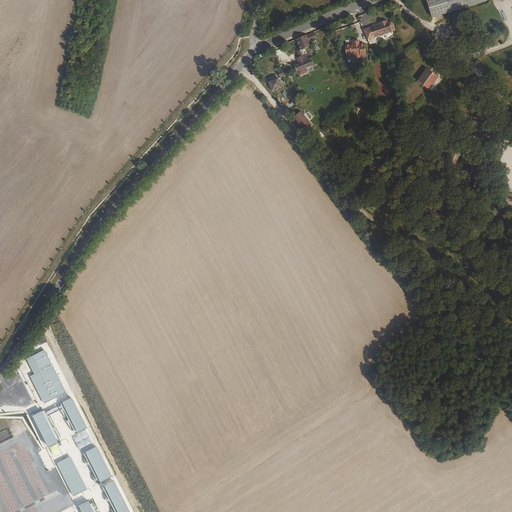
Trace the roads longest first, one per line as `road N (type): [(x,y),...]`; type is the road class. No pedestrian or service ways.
road 1 (tertiary): [(236,67),(91,235),(0,373)]
road 2 (track): [(511,325),(440,263),(362,212),(280,110)]
road 3 (tertiary): [(369,0),(252,51)]
